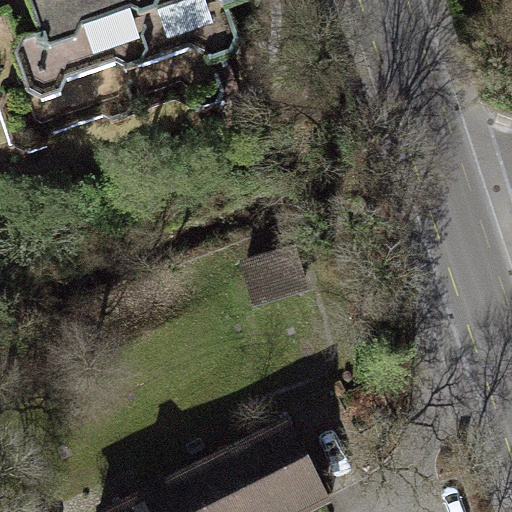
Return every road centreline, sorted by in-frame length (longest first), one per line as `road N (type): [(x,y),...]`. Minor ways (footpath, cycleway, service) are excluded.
road 1 (secondary): [(400,0),(467,202)]
road 2 (secondary): [(467,202),(511,337)]
